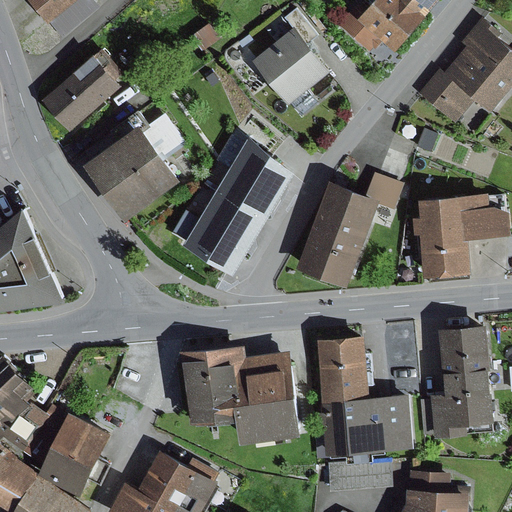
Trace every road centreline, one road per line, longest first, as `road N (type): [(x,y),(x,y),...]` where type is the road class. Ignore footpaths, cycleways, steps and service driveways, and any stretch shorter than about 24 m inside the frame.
road 1 (residential): [(465,0),(330,163),(260,281),(258,317)]
road 2 (tertiary): [(0,38),(36,142),(109,264),(124,328)]
road 3 (tertiary): [(258,317),(511,297)]
road 4 (tertiary): [(124,328),(258,317)]
road 5 (tertiary): [(0,339),(124,328)]
